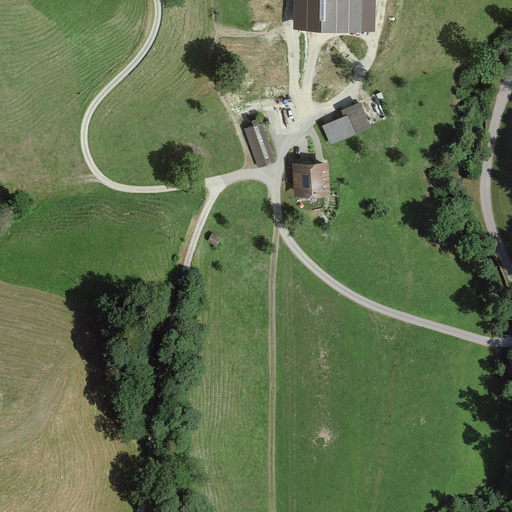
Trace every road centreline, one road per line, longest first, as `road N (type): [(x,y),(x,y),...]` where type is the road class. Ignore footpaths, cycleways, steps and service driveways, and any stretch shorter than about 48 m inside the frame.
road 1 (track): [(223,181),(271,181),(288,238),(341,290),(385,311),(511,341)]
road 2 (track): [(140,511),(156,374),(188,261),(223,181)]
road 3 (track): [(154,0),(147,44),(86,120),(89,159),(122,190),(223,181)]
road 4 (track): [(271,181),(295,136),(350,92),(381,0)]
road 5 (unclassified): [(511,80),(495,123),(485,193),(511,276)]
